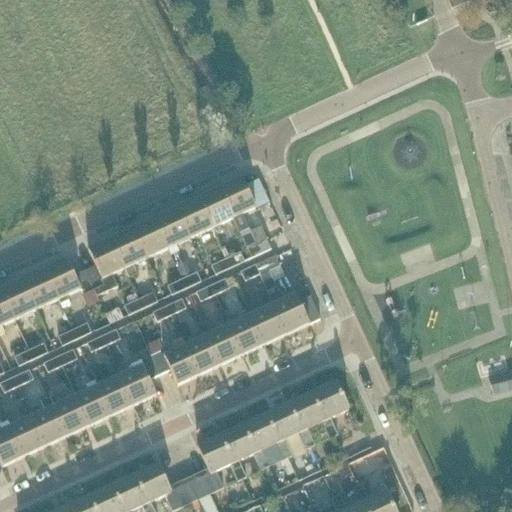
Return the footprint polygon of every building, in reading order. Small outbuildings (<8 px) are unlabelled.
[(219,193),(233,222),(241,218),(255,212),(244,188),(241,182),(219,193)] [(257,182),(244,188),(255,212),(268,205),(257,182)] [(219,228),(233,222),(219,193),(197,203),(211,232),(214,239),(222,235),(219,228)] [(198,238),(211,232),(197,203),(175,213),(189,242),(198,238)] [(176,249),(189,242),(175,213),(154,223),(167,252),(170,259),(178,255),(176,249)] [(255,248),(241,218),(233,222),(246,252),(255,248)] [(146,262),(167,252),(154,223),(132,233),(146,262)] [(133,269),(146,262),(132,233),(110,243),(124,273),(125,272),(127,278),(135,275),(133,269)] [(111,279),(124,273),(110,243),(88,254),(96,270),(85,275),(94,293),(96,298),(97,300),(116,290),(111,279)] [(252,262),(270,253),(266,244),(248,252),(252,262)] [(229,272),(244,265),(240,257),(225,263),(229,272)] [(255,270),(259,278),(267,295),(276,291),(269,275),(279,270),(275,260),(255,270)] [(215,278),(229,272),(225,263),(211,270),(215,278)] [(80,293),(74,280),(66,264),(44,274),(58,303),(61,309),(69,306),(66,299),(80,293)] [(186,265),(176,270),(183,283),(193,278),(186,265)] [(245,284),(259,278),(255,270),(241,276),(245,284)] [(36,313),(58,303),(44,274),(22,284),(36,313)] [(85,297),(94,293),(85,275),(75,280),(83,298),(85,297)] [(186,292),(200,285),(196,277),(193,278),(183,283),(182,283),(186,292)] [(172,299),(186,292),(182,283),(168,290),(172,299)] [(14,324),(36,313),(22,284),(0,294),(14,324)] [(212,290),(216,298),(229,292),(225,284),(212,290)] [(200,305),(216,298),(212,290),(196,297),(200,305)] [(309,301),(298,306),(292,292),(282,296),(285,302),(272,308),(286,338),(320,323),(309,301)] [(96,298),(94,293),(85,297),(83,298),(82,299),(87,310),(99,305),(97,300),(96,298)] [(1,329),(14,324),(0,294),(0,338),(5,336),(1,329)] [(142,313),(157,306),(153,297),(138,304),(142,313)] [(272,308),(269,302),(262,305),(265,312),(251,318),(265,348),(286,338),(272,308)] [(128,319),(142,313),(138,304),(124,310),(128,319)] [(169,310),(173,318),(186,312),(181,304),(169,310)] [(118,310),(105,316),(109,326),(122,319),(118,310)] [(156,325),(173,318),(169,310),(153,317),(156,325)] [(247,312),(240,316),(242,322),(229,328),(243,358),(265,348),(251,318),(250,318),(247,312)] [(76,343),(91,336),(87,328),(72,335),(76,343)] [(222,368),(243,358),(229,328),(208,338),(222,368)] [(208,338),(207,338),(205,333),(196,337),(198,343),(186,348),(200,378),(222,368),(208,338)] [(102,341),(106,349),(120,343),(115,334),(102,341)] [(62,349),(76,343),(72,335),(58,341),(62,349)] [(91,356),(106,349),(102,341),(87,348),(91,356)] [(150,360),(159,356),(161,351),(157,342),(145,348),(150,360)] [(186,348),(183,343),(174,347),(177,353),(164,358),(178,388),(200,378),(186,348)] [(32,364),(47,357),(43,348),(28,355),(32,364)] [(58,361),(62,370),(77,363),(72,354),(58,361)] [(19,370),(32,364),(28,355),(14,361),(19,370)] [(150,360),(159,379),(168,375),(160,355),(159,356),(150,360)] [(149,383),(159,379),(150,360),(141,365),(140,363),(131,367),(133,373),(120,379),(134,409),(156,399),(149,383)] [(48,376),(62,370),(58,361),(44,368),(48,376)] [(14,381),(18,390),(33,384),(29,375),(14,381)] [(511,377),(511,376),(488,383),(493,398),(511,393),(511,377)] [(110,383),(98,389),(112,419),(134,409),(120,379),(110,383)] [(0,388),(4,397),(18,390),(14,381),(0,387),(0,388)] [(112,419),(98,389),(95,384),(86,388),(89,393),(76,399),(90,429),(112,419)] [(325,425),(322,426),(329,443),(337,439),(330,423),(348,414),(335,385),(312,396),(325,425)] [(308,433),(322,426),(325,425),(312,396),(289,407),(302,435),(299,436),(307,453),(315,450),(308,433)] [(68,440),(90,429),(76,399),(54,409),(68,440)] [(46,450),(68,440),(54,409),(50,401),(43,404),(47,413),(32,420),(46,450)] [(284,443),(299,436),(302,435),(289,407),(266,417),(279,446),(276,447),(284,464),(292,460),(284,443)] [(46,450),(32,420),(29,414),(21,418),(24,423),(10,430),(24,460),(46,450)] [(256,456),(253,458),(261,475),(269,471),(261,454),(276,447),(279,446),(266,417),(243,428),(256,456)] [(24,460),(10,430),(7,424),(0,427),(0,432),(1,434),(0,434),(0,468),(1,470),(24,460)] [(238,465),(253,458),(256,456),(243,428),(220,438),(234,467),(230,469),(237,485),(246,482),(238,465)] [(207,473),(194,479),(204,499),(223,490),(216,475),(230,469),(234,467),(220,438),(197,449),(207,473)] [(339,451),(345,464),(361,456),(355,443),(339,451)] [(369,460),(348,469),(355,484),(375,475),(369,460)] [(170,511),(175,511),(191,505),(181,485),(168,491),(158,468),(134,479),(147,507),(151,506),(165,499),(170,511)] [(349,479),(345,470),(337,474),(341,482),(349,479)] [(134,479),(111,489),(121,511),(137,511),(142,510),(142,511),(153,511),(151,506),(147,507),(134,479)] [(181,485),(191,505),(204,499),(194,479),(181,485)] [(362,488),(354,492),(361,508),(364,506),(367,511),(394,511),(387,496),(369,504),(362,488)] [(121,511),(111,489),(88,500),(93,511),(121,511)] [(302,490),(294,494),(298,502),(306,499),(302,490)] [(331,503),(335,511),(367,511),(364,506),(361,508),(351,511),(345,511),(340,499),(331,503)] [(93,511),(88,500),(65,511),(66,511),(93,511)]
